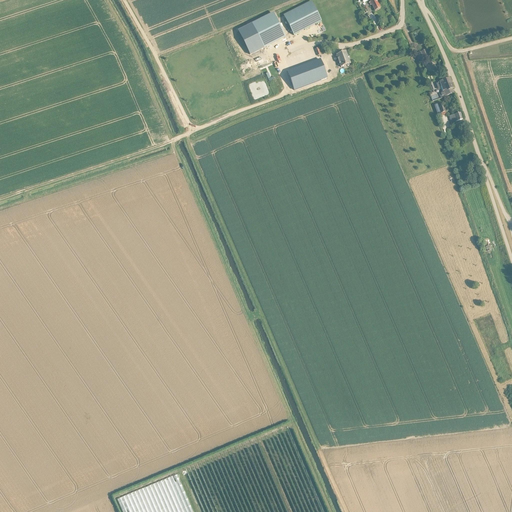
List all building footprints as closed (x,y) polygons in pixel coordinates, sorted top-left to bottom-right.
[(380,9),(376,0),(362,0),(363,2),(366,0),(369,0),(375,11),(380,9)] [(294,36),(321,22),(311,2),(284,16),(294,36)] [(263,47),(284,36),(273,14),(252,25),(263,47)] [(418,61),(419,60),(429,56),(427,50),(415,55),(418,61)] [(349,65),(351,64),(346,52),(336,55),(341,68),(346,66),(347,66),(348,67),(349,66),(349,65)] [(314,62),(287,72),(294,91),(321,81),(327,78),(320,60),(314,62)] [(441,98),(449,95),(454,94),(452,89),(454,88),(450,78),(445,80),(440,82),(443,92),(439,94),(441,98)] [(439,108),(438,104),(434,105),(439,117),(447,114),(446,112),(447,112),(444,106),(439,108)] [(451,123),(453,123),(463,120),(460,113),(454,115),(449,117),(451,123)]
